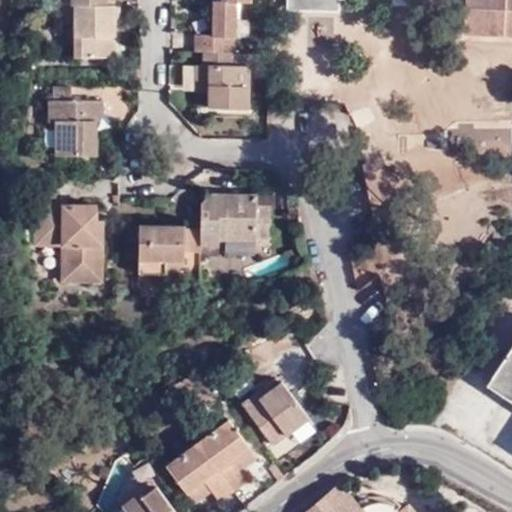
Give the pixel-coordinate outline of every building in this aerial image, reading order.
[(250,0),(213,0),(213,35),(196,34),(195,51),(204,51),(232,51),(234,51),(236,0),(250,0)] [(511,0),(468,0),(467,33),(511,34),(511,0)] [(115,9),(75,9),(74,55),(114,56),(115,9)] [(232,56),(204,56),(204,64),(210,65),(210,93),(210,106),(249,107),(249,64),(242,64),(232,63),(232,56)] [(68,99),(68,87),(54,87),(54,99),(50,99),(51,120),(57,120),(58,154),(97,153),(97,121),(103,114),(103,99),(68,99)] [(211,194),(201,204),(200,229),(200,238),(200,243),(219,244),(219,237),(270,237),(272,205),(275,205),(276,199),(270,192),(257,191),(257,194),(211,194)] [(96,242),(96,220),(96,204),(36,204),(36,244),(67,244),(67,280),(102,280),(102,241),(96,242)] [(167,271),(199,272),(200,243),(200,238),(185,236),(185,229),(185,225),(141,224),(139,273),(167,273),(167,271)] [(200,229),(185,229),(185,236),(200,238),(200,229)] [(511,346),(492,377),(511,390),(511,346)] [(262,401),(281,387),(278,382),(259,396),(262,401)] [(283,385),(281,387),(262,401),(259,396),(245,407),(275,448),(290,436),(310,421),(283,385)] [(313,426),(310,421),(290,436),(293,441),(313,426)] [(198,445),(233,493),(248,482),(241,472),(233,463),(249,450),(228,423),(198,445)] [(220,504),(233,493),(198,445),(168,467),(189,496),(205,483),(213,494),(220,504)] [(233,463),(241,472),(257,461),(249,450),(233,463)] [(173,511),(150,480),(136,490),(139,495),(122,508),(125,511),(173,511)] [(197,506),(213,494),(205,483),(189,496),(197,506)] [(398,511),(398,509),(399,509),(395,506),(390,504),(383,503),(377,503),(372,504),(366,506),(361,509),(340,485),(309,511),(398,511)] [(139,495),(136,490),(118,503),(122,508),(139,495)] [(398,511),(415,511),(408,502),(399,510),(399,509),(398,509),(398,511)]
